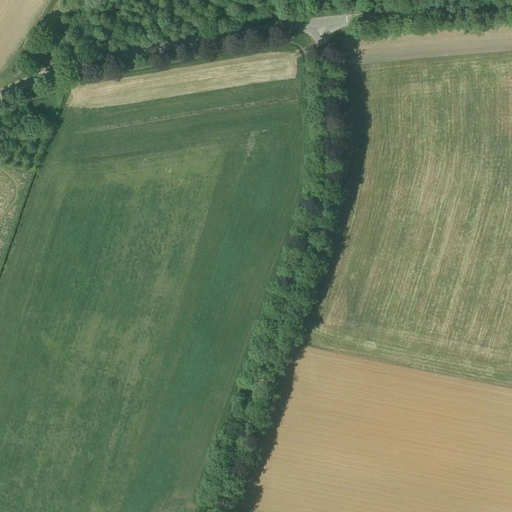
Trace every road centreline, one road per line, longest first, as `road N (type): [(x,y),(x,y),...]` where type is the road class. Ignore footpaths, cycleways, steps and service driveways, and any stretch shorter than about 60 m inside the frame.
road 1 (unclassified): [(214,511),(321,202),(319,24)]
road 2 (tertiary): [(319,24),(100,60),(0,96)]
road 3 (tertiary): [(319,24),(511,9)]
